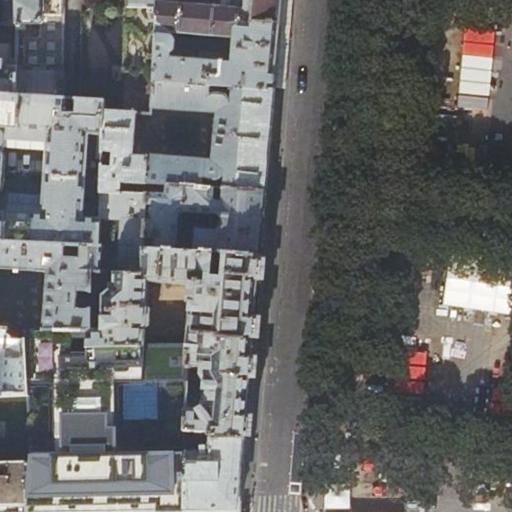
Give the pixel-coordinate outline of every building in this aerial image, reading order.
[(0,0),(0,22),(17,23),(17,0),(4,0),(4,4),(0,3),(0,0)] [(17,0),(17,23),(17,64),(16,95),(61,98),(63,5),(62,5),(62,0),(17,0)] [(128,0),(129,9),(158,10),(158,0),(128,0)] [(229,86),(275,89),(278,57),(282,0),(158,0),(158,10),(154,79),(211,85),(229,86)] [(154,79),(158,10),(129,9),(126,10),(122,112),(137,113),(151,114),(154,79)] [(0,38),(0,94),(16,95),(17,64),(6,64),(11,58),(12,39),(0,38)] [(266,192),(270,141),(275,89),(229,86),(228,98),(224,95),(219,94),(213,94),(210,95),(211,85),(154,79),(151,114),(151,115),(160,115),(161,108),(217,113),(213,161),(134,154),(137,113),(122,112),(104,112),(103,136),(102,153),(112,153),(112,167),(102,166),(102,181),(101,193),(120,194),(121,183),(146,185),(146,183),(166,185),(201,187),(203,176),(206,178),(210,179),(215,179),(218,177),(222,177),(219,183),(218,189),(266,192)] [(16,95),(0,94),(0,174),(4,174),(5,159),(4,156),(2,152),(0,151),(0,150),(0,128),(48,132),(45,177),(102,181),(102,166),(86,166),(89,135),(103,136),(104,112),(104,100),(74,98),(73,110),(63,110),(64,98),(61,98),(16,95)] [(0,190),(2,189),(3,186),(4,174),(0,174),(0,241),(51,244),(65,245),(80,245),(99,246),(100,219),(82,218),(84,193),(101,194),(101,193),(102,181),(45,177),(43,215),(0,211),(0,190)] [(201,187),(166,185),(165,194),(145,193),(145,195),(145,203),(153,204),(152,206),(151,209),(152,214),(155,219),(145,218),(144,237),(157,238),(156,249),(175,250),(178,217),(185,212),(218,214),(221,218),(220,227),(217,232),(196,230),(194,252),(261,257),(263,225),(266,192),(218,189),(201,187)] [(120,194),(101,193),(101,194),(100,219),(122,220),(121,273),(144,273),(144,248),(144,237),(145,218),(145,203),(145,195),(120,194)] [(65,245),(51,244),(0,241),(0,269),(48,273),(43,331),(90,332),(90,329),(91,321),(91,300),(77,299),(77,292),(91,293),(92,273),(101,273),(101,247),(99,247),(99,246),(80,245),(79,253),(75,253),(75,259),(64,259),(65,245)] [(156,249),(144,248),(144,273),(121,273),(101,273),(92,273),(91,293),(91,294),(102,295),(101,321),(91,321),(90,329),(90,332),(89,346),(145,346),(152,282),(190,285),(189,303),(190,303),(188,333),(217,334),(217,336),(254,339),(257,296),(261,257),(194,252),(175,250),(156,249)] [(8,330),(0,329),(0,395),(27,394),(24,341),(8,340),(8,330)] [(89,346),(90,332),(43,331),(24,331),(24,341),(27,394),(30,461),(27,476),(28,511),(153,511),(158,511),(184,511),(187,431),(187,408),(188,367),(189,346),(187,346),(145,346),(89,346)] [(217,334),(188,333),(187,346),(189,346),(188,367),(200,368),(200,374),(204,382),(202,406),(197,409),(187,408),(187,431),(214,432),(214,438),(246,438),(250,389),(254,339),(217,336),(217,334)] [(214,432),(187,431),(184,511),(212,511),(239,511),(242,476),(246,438),(214,438),(214,432)] [(0,461),(0,511),(28,511),(27,476),(30,461),(0,461)]
